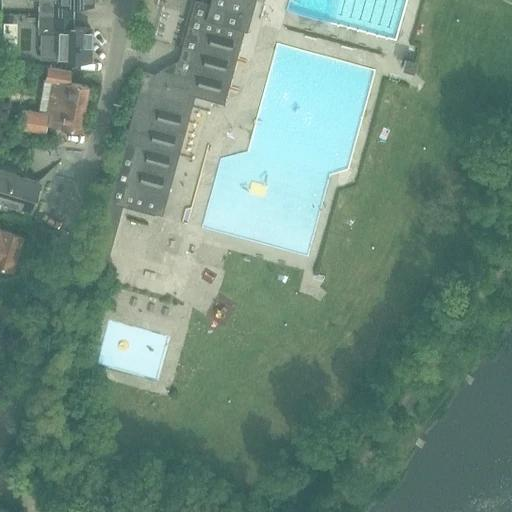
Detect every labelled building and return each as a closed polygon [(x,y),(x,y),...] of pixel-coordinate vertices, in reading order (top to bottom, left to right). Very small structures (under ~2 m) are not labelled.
[(38,0),(39,15),(71,16),(71,4),(91,4),(91,0),(38,0)] [(104,195),(85,262),(105,267),(105,268),(106,268),(106,267),(105,267),(122,206),(135,209),(135,208),(134,207),(153,139),(163,142),(177,90),(197,96),(217,22),(247,31),(255,0),(210,0),(209,3),(197,0),(194,0),(176,68),(172,67),(159,75),(158,79),(143,75),(109,197),(104,195)] [(39,15),(38,33),(44,33),(43,58),(59,59),(70,59),(90,59),(90,28),(70,27),(71,16),(39,15)] [(242,91),(245,71),(216,66),(213,86),(242,91)] [(69,83),(71,71),(48,67),(46,80),(53,81),(47,113),(23,109),(20,128),(45,132),(46,125),(62,127),(62,126),(81,129),(89,86),(69,83)] [(222,115),(222,100),(207,100),(207,114),(222,115)] [(210,149),(212,133),(199,130),(196,146),(210,149)] [(160,143),(149,197),(178,203),(186,167),(174,165),(176,157),(183,158),(185,148),(160,143)] [(0,198),(12,202),(31,208),(39,182),(0,169),(0,198)] [(22,237),(0,229),(0,265),(11,269),(22,237)] [(104,511),(55,489),(46,508),(55,511),(104,511)]
